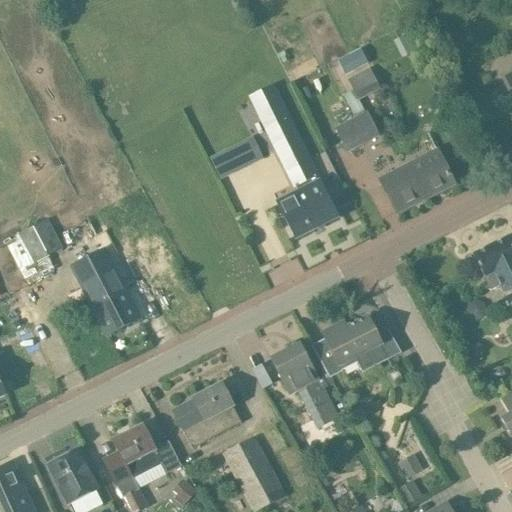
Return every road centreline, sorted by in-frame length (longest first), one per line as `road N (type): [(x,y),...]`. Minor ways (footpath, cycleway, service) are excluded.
road 1 (tertiary): [(0,443),(379,253)]
road 2 (residential): [(501,511),(459,436),(439,364),(379,253)]
road 3 (tertiary): [(379,253),(509,182)]
